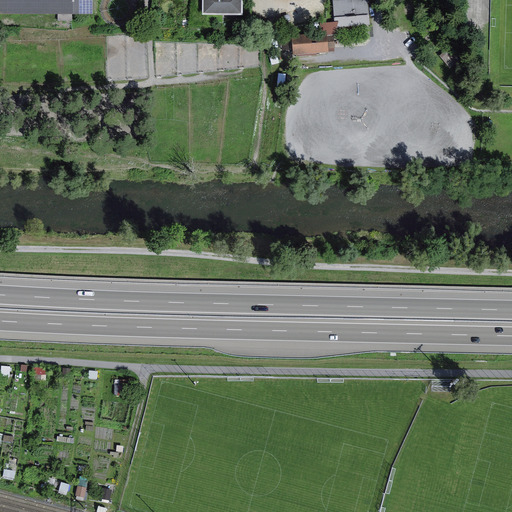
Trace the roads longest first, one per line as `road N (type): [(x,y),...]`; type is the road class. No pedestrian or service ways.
road 1 (track): [(0,247),(511,272)]
road 2 (motorway): [(511,308),(0,293)]
road 3 (motorway): [(0,320),(511,335)]
road 4 (track): [(150,370),(120,489)]
